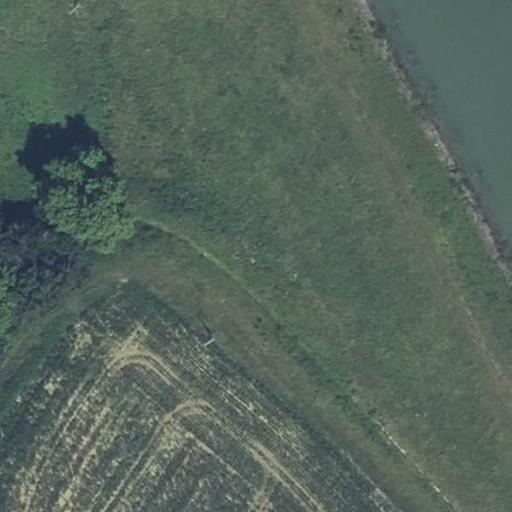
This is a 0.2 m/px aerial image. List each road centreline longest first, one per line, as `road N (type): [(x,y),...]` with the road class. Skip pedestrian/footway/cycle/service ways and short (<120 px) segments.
road 1 (track): [(0,366),(53,282),(119,263),(203,278),(294,363),(424,511)]
road 2 (track): [(511,372),(309,0)]
